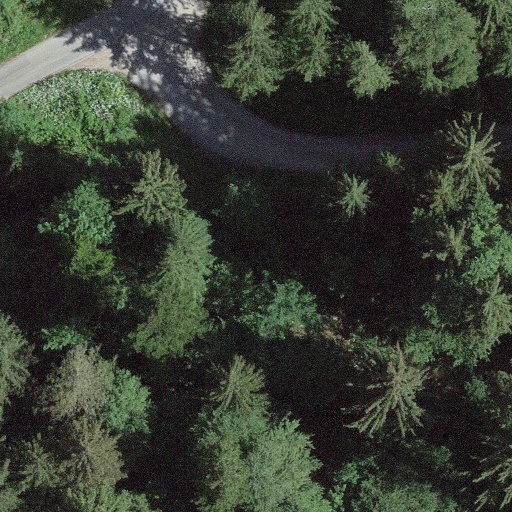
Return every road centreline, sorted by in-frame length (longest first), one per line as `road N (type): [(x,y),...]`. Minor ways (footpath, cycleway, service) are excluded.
road 1 (track): [(511,132),(335,150),(278,147),(232,130),(194,102),(136,13)]
road 2 (unclassified): [(155,0),(0,85)]
